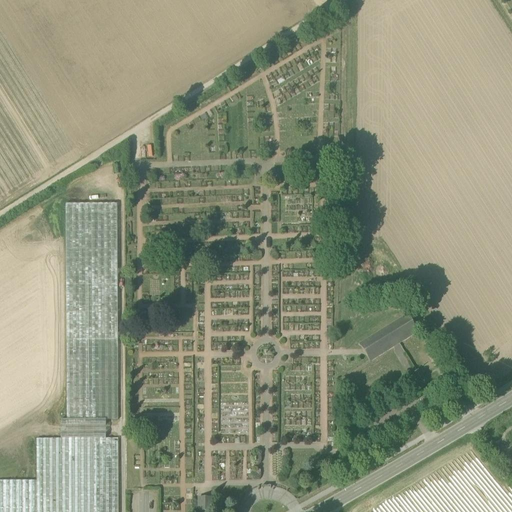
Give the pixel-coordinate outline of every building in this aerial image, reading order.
[(65,205),(66,340),(118,340),(117,204),(65,205)] [(365,341),(376,359),(418,334),(407,316),(365,341)] [(118,420),(118,340),(66,340),(66,420),(106,420),(118,420)] [(376,359),(365,341),(359,345),(370,363),(376,359)] [(61,420),(61,439),(106,439),(106,420),(66,420),(61,420)] [(118,511),(118,439),(106,439),(61,439),(36,439),(36,481),(0,481),(0,511),(118,511)] [(199,511),(212,511),(211,498),(199,498),(199,511)]
